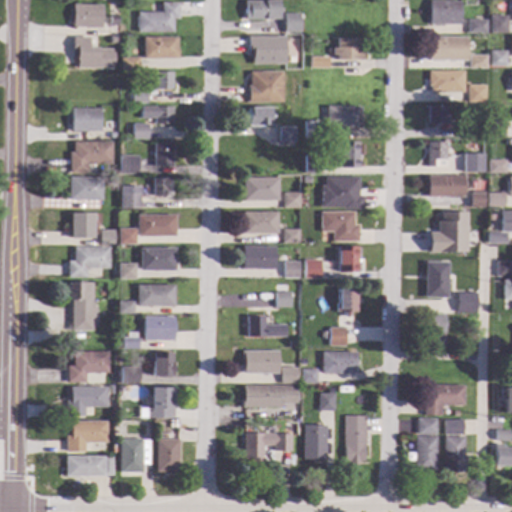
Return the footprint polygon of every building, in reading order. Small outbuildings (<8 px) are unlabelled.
[(279,20),(245,21),(245,2),(279,1),(279,20)] [(459,25),(430,25),(430,28),(428,28),(429,2),(459,2),(459,25)] [(178,4),(178,20),(173,20),(173,33),(137,33),(137,13),(161,13),(161,4),(178,4)] [(102,6),(101,29),(72,28),(73,5),(102,6)] [(300,33),(284,33),(284,14),(300,14),(300,33)] [(118,26),(110,26),(110,16),(118,16),(118,26)] [(506,34),(489,34),(488,17),(506,16),(506,34)] [(485,34),(467,34),(467,21),(485,21),(485,34)] [(89,38),(89,49),(112,50),(111,53),(114,53),(113,66),(111,66),(111,70),(76,69),(76,56),(72,56),(72,37),(89,38)] [(285,65),(251,65),(251,58),(247,58),(247,37),(284,37),(285,65)] [(466,61),(430,61),(430,64),(428,64),(428,37),(466,38),(466,61)] [(177,50),(178,50),(178,59),(143,59),(143,38),(177,38),(177,50)] [(358,51),(363,51),(363,62),(336,61),(336,56),(331,56),(332,48),(337,48),(337,39),(358,39),(358,51)] [(505,67),(488,67),(488,51),(505,51),(505,67)] [(485,69),(468,69),(468,56),(485,56),(485,69)] [(328,69),(310,69),(310,57),(328,57),(328,69)] [(139,71),(120,71),(120,58),(139,58),(139,71)] [(281,103),(247,104),(246,88),(248,88),(248,73),(280,72),(281,103)] [(463,93),(430,93),(430,87),(428,87),(427,72),(462,72),(463,93)] [(172,90),(154,90),(154,73),(172,73),(172,90)] [(484,103),(466,103),(466,86),(484,86),(484,103)] [(147,104),(131,104),(131,92),(147,92),(147,104)] [(325,107),(359,107),(359,129),(325,129),(325,111),(320,111),(320,106),(325,106),(325,107)] [(172,125),(154,125),(154,119),(140,119),(140,107),(172,108),(172,125)] [(445,124),(427,124),(427,107),(445,107),(445,124)] [(100,132),(71,133),(70,109),(100,109),(100,132)] [(271,128),(248,128),(248,109),(271,109),(271,128)] [(319,139),(304,139),(304,122),(319,121),(319,139)] [(504,138),(487,138),(487,122),(503,122),(504,138)] [(147,140),(133,140),(133,125),(147,125),(147,140)] [(294,143),(277,143),(277,127),(294,127),(294,143)] [(468,138),(453,138),(453,127),(468,127),(468,138)] [(482,149),(471,149),(471,141),(482,141),(482,149)] [(357,169),(337,169),(338,142),(357,142),(357,169)] [(111,165),(86,165),(86,174),(69,174),(69,154),(72,154),(72,143),(111,143),(111,165)] [(171,167),(153,167),(153,143),(171,143),(171,167)] [(444,167),(426,167),(426,143),(444,143),(444,167)] [(483,172),(461,173),(461,153),(483,153),(483,172)] [(320,174),(304,175),(304,155),(319,155),(320,174)] [(137,157),(137,175),(119,175),(119,157),(137,157)] [(504,174),(487,174),(486,161),(503,161),(504,174)] [(461,197),(424,198),(423,176),(460,176),(461,197)] [(358,178),(357,196),(362,196),(362,211),(341,210),(341,208),(318,208),(319,185),(323,185),(323,177),(358,178)] [(101,202),(68,201),(68,178),(102,179),(101,202)] [(278,201),(242,201),(242,178),(277,178),(278,201)] [(170,192),(165,192),(165,197),(152,197),(152,179),(170,179),(170,192)] [(140,187),(139,209),(118,208),(119,186),(140,187)] [(482,208),(468,208),(468,192),(482,192),(482,208)] [(298,209),(282,209),(282,194),(298,194),(298,209)] [(502,208),(485,208),(485,194),(503,194),(502,208)] [(465,253),(465,212),(436,212),(436,232),(427,232),(427,253),(465,253)] [(276,234),(242,234),(242,213),(276,213),(276,234)] [(352,226),(357,226),(357,242),(331,242),(331,233),(319,233),(319,213),(352,213),(352,226)] [(511,232),(497,232),(497,213),(511,213),(511,232)] [(93,240),(70,240),(70,214),(93,214),(93,240)] [(174,238),(136,238),(135,216),(174,216),(174,238)] [(134,245),(118,246),(117,230),(133,229),(134,245)] [(297,245),(281,244),(281,230),(297,230),(297,245)] [(114,245),(99,245),(99,231),(114,231),(114,245)] [(273,271),(240,270),(241,247),(274,248),(273,271)] [(357,274),(337,274),(336,247),(357,247),(357,274)] [(108,270),(85,269),(85,279),(67,278),(67,262),(73,262),(73,248),(108,248),(108,270)] [(174,271),(139,272),(139,249),(174,249),(174,271)] [(319,280),(303,280),(303,261),(319,261),(319,280)] [(297,280),(282,279),(282,262),(297,262),(297,280)] [(446,299),(424,299),(424,281),(421,281),(421,275),(424,275),(424,263),(447,263),(446,299)] [(509,278),(494,277),(495,263),(509,263),(509,278)] [(134,280),(116,280),(115,265),(133,264),(134,280)] [(511,301),(501,301),(501,281),(511,281),(511,301)] [(92,283),(92,331),(71,331),(71,300),(69,300),(69,283),(92,283)] [(173,308),(135,308),(135,286),(173,286),(173,308)] [(356,313),(350,313),(350,317),(342,317),(342,313),(335,313),(335,304),(337,304),(337,290),(356,290),(356,313)] [(289,308),(274,308),(273,293),(289,293),(289,308)] [(475,314),(456,313),(456,293),(475,294),(475,314)] [(132,315),(116,315),(116,302),(132,302),(132,315)] [(442,342),(434,342),(434,336),(422,336),(422,326),(416,326),(416,316),(442,316),(442,342)] [(263,325),(283,325),(283,337),(244,337),(244,317),(263,317),(263,325)] [(172,341),(141,341),(141,318),(172,318),(172,341)] [(343,346),(327,346),(327,329),(343,328),(343,346)] [(136,339),(137,339),(137,350),(115,349),(115,342),(121,342),(121,338),(125,338),(125,333),(136,333),(136,339)] [(277,374),(241,375),(240,352),(276,351),(277,374)] [(107,374),(85,374),(85,383),(66,383),(66,367),(72,367),(72,353),(107,353),(107,374)] [(171,378),(150,377),(151,359),(152,359),(153,353),(172,353),(171,378)] [(355,375),(320,375),(320,353),(355,353),(355,375)] [(137,385),(120,385),(120,368),(137,368),(137,385)] [(295,384),(278,385),(278,369),(295,369),(295,384)] [(315,384),(299,384),(299,370),(315,370),(315,384)] [(295,404),(279,404),(279,409),(241,409),(241,386),(295,386),(295,404)] [(462,406),(439,406),(439,416),(422,416),(422,399),(427,399),(427,386),(462,386),(462,406)] [(511,387),(502,388),(503,414),(511,413),(511,387)] [(106,408),(84,408),(84,417),(65,417),(65,401),(70,401),(70,388),(106,388),(106,408)] [(171,410),(172,410),(172,419),(146,419),(146,409),(149,409),(149,388),(171,388),(171,410)] [(332,412),(317,412),(317,394),(332,394),(332,412)] [(364,447),(363,447),(363,462),(357,462),(357,469),(348,469),(348,462),(343,462),(343,446),(342,446),(342,416),(364,417),(364,447)] [(434,436),(415,435),(415,420),(434,420),(434,436)] [(461,436),(442,436),(442,420),(461,420),(461,436)] [(106,444),(84,444),(84,453),(65,453),(65,436),(70,436),(70,422),(106,422),(106,444)] [(323,461),(301,461),(302,426),(324,427),(323,461)] [(509,441),(494,441),(494,431),(508,431),(509,441)] [(289,452),(271,452),(271,446),(260,446),(260,459),(242,459),(242,434),(289,434),(289,452)] [(434,471),(422,471),(422,473),(413,473),(413,437),(434,437),(434,471)] [(463,456),(466,456),(465,473),(441,473),(442,438),(463,438),(463,456)] [(141,441),(148,441),(148,466),(141,466),(141,473),(118,473),(118,440),(141,440),(141,441)] [(176,474),(154,474),(155,440),(177,440),(176,474)] [(502,448),(511,448),(511,467),(493,467),(493,445),(502,445),(502,448)] [(103,459),(111,459),(111,476),(103,476),(103,477),(65,478),(64,458),(103,457),(103,459)]
